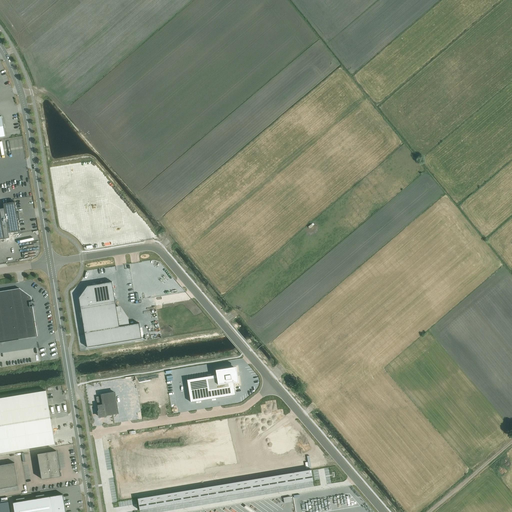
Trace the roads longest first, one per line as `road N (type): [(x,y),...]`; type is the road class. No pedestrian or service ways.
road 1 (unclassified): [(274,384),(154,244),(51,262)]
road 2 (tertiary): [(91,511),(51,262)]
road 3 (unclassified): [(274,384),(242,408),(97,432)]
road 4 (unclassified): [(354,478),(174,511)]
road 5 (tertiary): [(51,262),(22,95)]
road 6 (unclassified): [(354,478),(274,384)]
